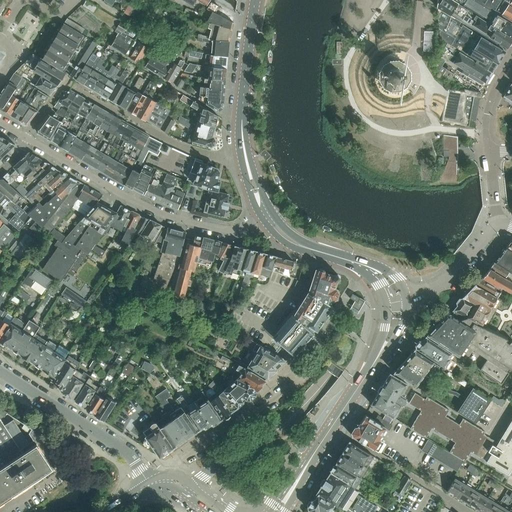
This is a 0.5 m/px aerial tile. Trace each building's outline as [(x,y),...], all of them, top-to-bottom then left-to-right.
[(97,7),(86,0),(83,6),(93,12),(97,7)] [(460,4),(453,0),(436,0),(436,7),(461,22),(462,23),(474,30),(474,29),(497,44),(498,42),(507,48),(510,44),(511,40),(511,37),(476,15),(459,5),(460,4)] [(472,0),(462,0),(459,5),(470,11),(476,15),(511,37),(511,24),(506,21),(507,20),(472,0)] [(501,16),(511,22),(511,5),(503,0),(479,0),(478,1),(497,13),(497,12),(501,15),(501,16)] [(136,5),(131,1),(124,13),(129,16),(136,5)] [(218,7),(211,3),(207,8),(213,12),(207,22),(209,23),(232,30),(233,23),(215,13),(218,7)] [(505,52),(462,26),(461,28),(458,26),(460,25),(461,22),(436,7),(436,9),(439,29),(440,40),(447,44),(451,46),(459,50),(488,71),(492,73),(505,52)] [(84,35),(64,23),(42,59),(64,72),(65,70),(63,69),(84,35)] [(136,33),(120,23),(114,31),(118,34),(111,46),(125,55),(134,40),(126,36),(125,37),(122,35),(124,33),(133,38),(136,33)] [(229,41),(232,30),(209,23),(208,28),(211,29),(209,37),(198,34),(197,37),(213,39),(229,41)] [(154,48),(160,39),(144,30),(138,39),(154,48)] [(434,32),(424,32),(423,52),(433,52),(434,32)] [(214,56),(228,56),(229,41),(213,39),(197,37),(196,40),(208,43),(212,44),(211,55),(214,56)] [(148,48),(138,42),(129,57),(139,63),(148,48)] [(459,50),(447,44),(438,59),(444,62),(482,85),(484,82),(486,83),(492,73),(488,71),(459,50)] [(41,75),(58,85),(66,73),(64,72),(42,59),(34,54),(33,53),(23,64),(32,69),(41,75)] [(145,67),(163,77),(172,62),(167,59),(165,61),(153,53),(145,67)] [(226,69),(228,56),(214,56),(211,55),(206,54),(205,60),(210,62),(209,66),(209,67),(226,69)] [(90,69),(85,66),(76,80),(84,84),(100,58),(97,56),(90,69)] [(106,58),(101,56),(100,58),(84,84),(92,89),(101,75),(97,73),(106,58)] [(384,79),(382,81),(384,85),(387,84),(388,84),(388,85),(389,85),(390,86),(391,86),(392,86),(392,93),(398,93),(398,86),(399,86),(400,85),(401,85),(401,84),(402,84),(402,83),(403,83),(403,82),(404,81),(404,80),(405,80),(405,79),(405,78),(405,77),(405,76),(405,75),(405,74),(405,73),(404,72),(404,71),(403,71),(403,70),(403,69),(402,69),(404,63),(390,59),(389,62),(387,63),(388,69),(387,69),(387,70),(386,70),(386,71),(385,72),(385,73),(384,74),(384,75),(384,76),(384,77),(384,78),(384,79)] [(172,62),(163,77),(172,83),(184,62),(180,60),(177,65),(172,62)] [(118,63),(115,61),(105,77),(101,75),(92,89),(100,94),(118,63)] [(118,63),(100,94),(108,98),(116,84),(112,81),(121,64),(118,63)] [(50,95),(57,86),(41,77),(41,75),(32,69),(23,64),(14,73),(21,78),(24,73),(37,81),(34,86),(35,86),(50,95)] [(208,79),(225,80),(226,69),(209,67),(209,66),(199,65),(199,70),(209,71),(208,79)] [(130,70),(126,68),(117,84),(116,84),(108,98),(118,104),(127,88),(122,85),(130,70)] [(454,73),(446,69),(439,81),(447,86),(454,73)] [(203,78),(199,77),(197,81),(204,83),(208,83),(207,88),(209,88),(209,89),(225,90),(225,80),(208,79),(203,78)] [(19,100),(15,97),(25,80),(22,78),(16,86),(2,110),(10,115),(19,100)] [(144,82),(138,79),(132,91),(127,88),(118,104),(127,110),(138,92),(144,82)] [(16,86),(9,81),(8,82),(9,82),(6,86),(5,85),(0,93),(0,108),(2,110),(16,86)] [(10,115),(18,120),(38,90),(29,85),(19,100),(10,115)] [(199,97),(198,99),(217,111),(223,108),(225,90),(209,89),(209,88),(207,88),(201,87),(200,96),(201,96),(201,97),(199,97)] [(151,91),(146,88),(142,95),(138,92),(127,110),(137,116),(137,115),(147,97),(151,91)] [(446,97),(442,122),(465,126),(466,125),(467,119),(467,118),(476,117),(474,104),(478,103),(479,98),(480,98),(481,97),(482,95),(481,94),(480,92),(467,90),(463,89),(463,91),(448,88),(447,92),(446,97)] [(27,125),(49,97),(38,90),(18,120),(21,121),(21,123),(24,125),(27,125)] [(68,107),(76,92),(71,90),(66,91),(55,106),(59,108),(62,104),(68,107)] [(86,97),(76,92),(68,107),(68,108),(66,111),(64,115),(65,116),(67,117),(70,113),(75,116),(85,98),(86,97)] [(197,123),(215,127),(218,116),(183,95),(180,100),(197,110),(197,109),(201,111),(197,123)] [(156,103),(151,100),(147,97),(137,115),(146,121),(156,103)] [(75,116),(73,119),(75,120),(76,119),(78,120),(81,115),(86,118),(94,104),(85,98),(75,116)] [(160,128),(170,111),(156,103),(146,121),(160,128)] [(94,104),(86,118),(83,122),(87,124),(89,120),(93,122),(101,108),(94,104)] [(58,109),(56,113),(63,118),(64,118),(65,116),(64,115),(66,111),(61,108),(60,111),(58,109)] [(93,122),(96,124),(94,128),(97,130),(108,112),(101,108),(93,122)] [(103,128),(107,130),(115,116),(108,112),(97,130),(101,133),(103,128)] [(41,124),(37,129),(38,133),(43,136),(50,140),(58,128),(61,122),(49,114),(48,114),(41,124)] [(64,118),(62,121),(61,122),(58,128),(50,140),(58,145),(67,130),(70,124),(71,122),(67,120),(68,118),(67,117),(65,116),(64,118)] [(110,132),(107,136),(112,139),(122,120),(115,116),(107,130),(110,132)] [(161,129),(168,133),(176,120),(169,116),(161,129)] [(184,119),(180,116),(178,123),(188,128),(194,130),(194,129),(195,129),(194,132),(190,131),(187,143),(192,144),(192,141),(211,146),(214,145),(215,140),(213,138),(212,137),(215,127),(197,123),(184,119)] [(122,120),(112,139),(115,141),(117,136),(121,139),(129,124),(122,120)] [(72,125),(70,124),(58,145),(66,150),(74,136),(70,134),(73,129),(71,127),(72,125)] [(124,140),(122,145),(125,147),(135,127),(129,124),(121,139),(124,140)] [(134,146),(142,131),(135,127),(125,147),(128,149),(131,145),(134,146)] [(134,146),(138,149),(136,153),(139,155),(143,148),(148,137),(149,135),(142,131),(134,146)] [(82,134),(78,132),(67,151),(75,155),(83,141),(79,139),(82,134)] [(456,138),(443,136),(443,157),(449,157),(444,170),(457,175),(457,162),(458,162),(458,151),(456,151),(456,145),(456,138)] [(149,151),(155,140),(148,137),(143,148),(149,151)] [(82,159),(92,140),(88,138),(86,143),(83,141),(75,155),(82,159)] [(0,146),(0,158),(14,145),(15,145),(7,140),(0,146)] [(95,142),(92,140),(82,159),(89,163),(97,149),(93,147),(95,142)] [(156,155),(162,144),(155,140),(149,151),(156,155)] [(96,168),(106,149),(102,146),(100,151),(97,149),(89,163),(96,168)] [(109,151),(106,149),(96,168),(103,172),(111,158),(107,155),(109,151)] [(13,167),(21,172),(26,167),(31,160),(32,161),(35,157),(29,153),(27,154),(25,157),(24,157),(13,167)] [(120,157),(116,155),(114,160),(111,158),(103,172),(110,176),(120,157)] [(21,172),(28,177),(29,177),(42,162),(42,161),(35,157),(32,161),(31,160),(26,167),(25,167),(21,172)] [(121,164),(124,159),(120,157),(110,176),(117,180),(124,166),(121,164)] [(197,159),(194,168),(198,170),(193,183),(204,189),(218,192),(220,182),(217,181),(219,172),(216,168),(211,167),(212,163),(207,162),(206,164),(201,163),(202,161),(197,159)] [(26,179),(29,181),(48,164),(43,161),(42,162),(29,177),(28,177),(26,179)] [(132,169),(134,165),(130,163),(128,168),(124,166),(117,180),(124,185),(132,169)] [(35,177),(43,186),(57,173),(58,171),(48,164),(29,181),(29,182),(35,177)] [(150,173),(152,169),(143,165),(132,189),(142,194),(151,174),(150,173)] [(132,189),(141,168),(138,167),(136,172),(132,169),(124,185),(132,189)] [(42,187),(48,194),(68,176),(67,176),(67,174),(63,172),(60,172),(58,171),(57,173),(43,186),(42,187)] [(10,183),(14,179),(7,173),(3,177),(10,183)] [(27,214),(42,227),(73,189),(80,183),(68,176),(48,194),(27,214)] [(0,179),(0,190),(16,205),(20,201),(22,202),(25,199),(2,178),(0,179)] [(160,202),(170,180),(164,178),(162,184),(160,184),(159,186),(157,185),(156,187),(149,184),(144,196),(160,202)] [(175,183),(170,180),(160,202),(178,209),(182,198),(175,195),(176,193),(174,192),(174,190),(173,189),(175,183)] [(78,199),(93,207),(97,203),(103,196),(80,183),(73,189),(42,227),(50,234),(78,199)] [(189,184),(186,196),(193,198),(196,187),(189,184)] [(16,205),(0,190),(0,203),(4,207),(7,203),(9,204),(8,205),(17,212),(14,216),(18,219),(21,215),(25,211),(17,205),(16,205)] [(229,195),(209,190),(203,211),(223,216),(225,208),(226,208),(227,203),(226,203),(229,195)] [(97,203),(93,207),(65,238),(62,243),(61,242),(43,269),(61,281),(68,271),(74,275),(102,233),(112,219),(116,213),(97,203)] [(112,219),(102,233),(106,235),(111,225),(121,230),(127,219),(128,217),(130,212),(121,206),(113,220),(112,219)] [(132,211),(130,212),(128,217),(127,219),(121,230),(121,231),(125,233),(119,244),(127,248),(127,247),(129,243),(134,244),(150,220),(140,216),(139,215),(132,211)] [(164,227),(150,220),(134,244),(129,243),(127,247),(135,252),(144,237),(155,244),(156,241),(163,229),(164,227)] [(4,224),(0,228),(0,247),(4,249),(16,235),(4,224)] [(167,230),(163,229),(156,241),(163,244),(171,245),(168,253),(163,251),(155,274),(169,280),(179,256),(183,244),(186,233),(168,228),(167,230)] [(198,257),(204,237),(195,235),(194,240),(188,239),(187,243),(182,264),(179,264),(178,268),(180,269),(179,275),(174,274),(171,289),(175,290),(174,294),(184,297),(191,270),(194,270),(196,262),(198,257)] [(221,242),(204,237),(198,257),(196,262),(205,265),(206,263),(211,264),(212,261),(213,261),(215,254),(218,254),(219,252),(221,242)] [(232,245),(223,243),(219,252),(218,254),(216,257),(216,259),(218,260),(218,258),(223,260),(222,264),(225,265),(221,272),(224,273),(225,271),(231,260),(232,258),(227,257),(228,254),(232,246),(232,245)] [(228,254),(227,257),(232,258),(231,260),(225,271),(239,275),(247,249),(239,247),(234,246),(232,255),(228,254)] [(505,267),(504,268),(511,273),(511,250),(506,246),(495,261),(505,267)] [(256,251),(247,249),(239,275),(245,276),(244,279),(241,287),(245,288),(246,286),(256,251)] [(266,254),(256,251),(246,286),(250,287),(252,281),(254,273),(259,275),(266,254)] [(272,270),(276,257),(266,254),(259,275),(257,280),(260,281),(267,269),(272,270)] [(293,263),(293,262),(276,257),(272,270),(289,277),(291,269),(294,268),(295,265),(293,263)] [(505,267),(495,261),(494,262),(492,263),(490,266),(490,269),(505,278),(507,274),(511,277),(511,273),(504,268),(505,267)] [(48,290),(54,281),(35,268),(35,269),(33,267),(22,282),(41,295),(45,288),(48,290)] [(319,269),(316,270),(315,269),(308,293),(293,316),(294,317),(291,321),(289,320),(277,334),(278,340),(279,341),(278,342),(294,356),(313,333),(312,332),(314,330),(317,332),(332,306),(330,305),(331,300),(336,302),(339,290),(334,288),(337,281),(340,279),(337,274),(334,276),(327,273),(326,273),(326,272),(324,270),(319,268),(319,269)] [(511,282),(505,278),(490,269),(482,278),(506,293),(505,294),(511,296),(511,293),(511,292),(511,290),(511,282)] [(502,300),(505,294),(481,279),(475,285),(497,298),(502,300)] [(468,292),(462,299),(460,299),(456,303),(457,306),(451,312),(450,312),(435,326),(433,326),(430,329),(428,331),(428,333),(427,335),(465,360),(472,349),(487,359),(480,370),(483,372),(484,375),(485,377),(487,379),(490,381),(493,382),(496,382),(498,382),(501,384),(509,373),(506,371),(508,367),(511,369),(511,345),(506,342),(508,339),(481,326),(497,298),(475,285),(468,292)] [(355,301),(350,309),(358,314),(365,301),(352,293),(350,298),(355,301)] [(2,314),(0,317),(0,339),(14,318),(4,312),(2,314)] [(14,318),(0,339),(0,342),(9,348),(23,326),(21,325),(23,323),(14,317),(14,318)] [(20,355),(21,356),(35,334),(39,327),(29,320),(11,349),(21,355),(20,355)] [(35,334),(21,356),(31,362),(45,340),(35,334)] [(112,347),(121,352),(127,342),(118,337),(112,347)] [(448,355),(449,353),(449,352),(426,337),(422,341),(419,341),(415,345),(416,349),(447,369),(448,369),(453,362),(452,361),(451,360),(452,358),(448,355)] [(42,370),(43,370),(57,348),(55,347),(56,346),(49,341),(48,342),(46,341),(33,363),(43,369),(42,370)] [(281,364),(285,361),(282,358),(256,343),(254,347),(249,344),(248,346),(243,343),(233,360),(241,364),(242,364),(267,379),(268,378),(269,380),(270,379),(269,378),(276,372),(276,373),(277,372),(276,371),(282,365),(281,364)] [(57,348),(43,370),(53,376),(67,355),(57,348)] [(404,361),(430,378),(431,377),(432,378),(434,377),(439,371),(439,369),(438,368),(439,366),(414,350),(404,361)] [(58,387),(62,390),(75,370),(79,363),(68,356),(67,358),(55,377),(56,380),(56,381),(60,384),(58,387)] [(230,361),(222,356),(220,359),(228,365),(230,361)] [(430,379),(430,378),(404,361),(394,373),(423,391),(423,390),(427,386),(427,384),(426,382),(421,379),(424,375),(430,379)] [(253,388),(255,391),(262,386),(261,386),(262,384),(265,381),(265,380),(263,378),(251,372),(235,363),(232,368),(236,370),(232,376),(233,377),(245,383),(253,388)] [(75,370),(62,390),(61,392),(73,399),(85,380),(87,381),(90,376),(83,372),(82,374),(75,370)] [(390,374),(371,405),(393,418),(401,406),(403,406),(405,401),(405,399),(400,395),(405,387),(407,385),(390,374)] [(219,395),(220,395),(230,399),(238,407),(246,400),(250,400),(255,395),(255,391),(253,388),(245,383),(233,377),(227,382),(230,385),(222,391),(220,388),(213,380),(208,385),(212,390),(215,393),(219,395)] [(74,401),(85,407),(97,387),(87,381),(74,401)] [(463,404),(458,412),(475,423),(491,400),(473,388),(468,396),(467,395),(462,403),(463,404)] [(166,389),(155,396),(166,412),(172,420),(172,419),(186,439),(187,438),(189,440),(191,439),(190,436),(198,431),(180,406),(178,407),(179,408),(175,411),(166,399),(171,396),(166,389)] [(220,395),(219,395),(215,393),(212,390),(211,389),(210,389),(206,391),(206,393),(206,394),(207,395),(223,418),(225,418),(230,415),(230,413),(238,407),(230,399),(220,395)] [(86,410),(95,415),(107,396),(97,390),(86,408),(86,410)] [(107,396),(95,415),(103,421),(118,398),(109,392),(107,396)] [(415,393),(409,404),(421,411),(410,429),(426,438),(432,428),(455,443),(449,452),(463,461),(465,462),(471,452),(483,459),(487,462),(503,472),(507,474),(508,475),(511,468),(511,420),(499,441),(498,443),(483,435),(485,432),(463,419),(461,421),(447,413),(449,410),(427,397),(425,399),(415,393)] [(210,425),(195,402),(188,406),(187,405),(188,404),(185,400),(186,399),(183,395),(182,396),(181,395),(176,399),(180,406),(186,414),(187,413),(199,430),(202,428),(205,428),(210,425)] [(201,397),(195,402),(210,425),(210,424),(213,425),(221,419),(208,399),(204,402),(201,397)] [(0,503),(32,482),(34,486),(39,483),(36,479),(52,469),(36,444),(23,453),(20,450),(29,444),(13,420),(4,426),(0,419),(0,413),(4,416),(6,413),(1,409),(0,408),(0,503)] [(164,418),(156,423),(173,448),(185,440),(171,420),(172,420),(166,412),(162,415),(164,418)] [(352,436),(378,452),(384,443),(379,440),(380,440),(378,439),(385,428),(389,430),(392,426),(380,419),(381,417),(377,415),(374,421),(365,415),(358,427),(354,428),(352,433),(353,436),(352,436)] [(173,448),(156,423),(155,423),(143,432),(146,436),(145,437),(146,438),(144,439),(143,442),(146,446),(149,447),(151,445),(159,457),(173,448)] [(433,444),(427,440),(421,450),(427,453),(433,444)] [(349,442),(342,453),(371,470),(367,468),(373,457),(349,442)] [(438,447),(433,444),(427,453),(432,456),(438,447)] [(437,459),(443,450),(438,447),(432,456),(437,459)] [(442,462),(448,453),(443,449),(443,450),(437,459),(442,462)] [(342,453),(336,464),(360,479),(365,471),(366,472),(367,470),(370,472),(371,470),(342,453)] [(447,465),(453,455),(448,453),(442,462),(447,465)] [(452,468),(458,458),(453,455),(447,465),(452,468)] [(458,458),(452,468),(457,471),(463,461),(458,458)] [(330,472),(355,488),(358,489),(363,481),(360,479),(336,464),(335,466),(332,466),(330,470),(330,472)] [(476,469),(469,465),(467,469),(473,473),(476,469)] [(473,473),(479,477),(482,473),(476,469),(473,473)] [(344,504),(355,488),(330,472),(316,494),(318,495),(334,505),(333,505),(341,510),(344,511),(385,511),(375,511),(377,507),(358,495),(350,507),(344,504)] [(391,497),(394,499),(396,496),(399,497),(397,501),(399,502),(403,495),(412,481),(404,476),(396,489),(391,497)] [(447,492),(458,498),(467,483),(463,481),(461,483),(455,479),(447,492)] [(469,505),(476,492),(470,488),(471,486),(467,483),(458,498),(469,505)] [(500,491),(502,487),(496,483),(494,487),(500,491)] [(479,511),(488,496),(484,494),(483,496),(476,492),(469,505),(479,511)] [(334,505),(318,495),(314,501),(311,501),(308,506),(308,510),(312,511),(318,511),(319,511),(320,511),(331,511),(333,510),(331,509),(333,505),(334,505)] [(479,511),(480,511),(493,511),(498,505),(492,501),(493,499),(488,496),(479,511)]
